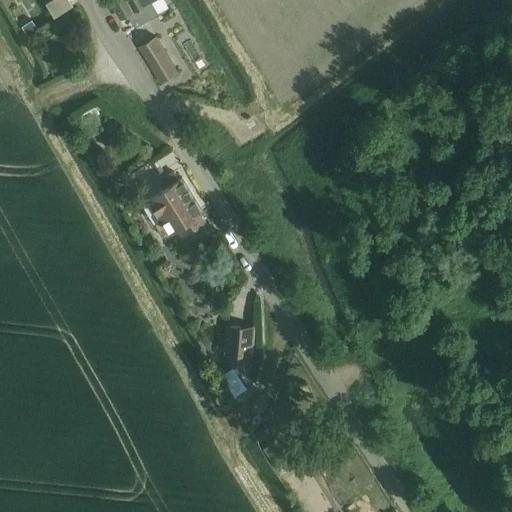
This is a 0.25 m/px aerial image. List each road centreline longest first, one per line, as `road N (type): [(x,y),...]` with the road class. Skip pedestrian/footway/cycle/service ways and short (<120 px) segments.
road 1 (unclassified): [(411,511),(92,0)]
road 2 (track): [(331,389),(434,329),(511,334)]
